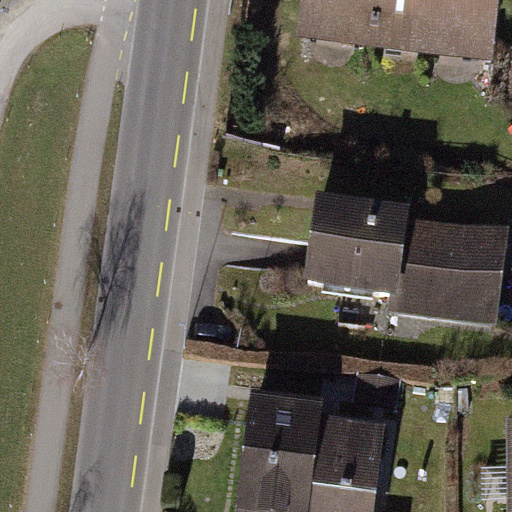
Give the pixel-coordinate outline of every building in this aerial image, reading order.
[(503,0),(324,0),(316,75),(492,97),(503,0)] [(511,285),(511,244),(323,219),(311,311),(505,337),(511,285)] [(406,392),(358,386),(354,417),(402,423),(406,392)] [(332,431),(258,421),(246,511),(321,511),(329,452),(332,431)] [(388,511),(395,461),(329,452),(321,511),(388,511)]
